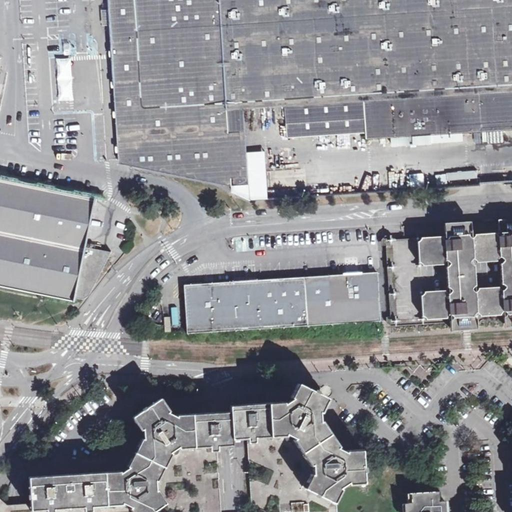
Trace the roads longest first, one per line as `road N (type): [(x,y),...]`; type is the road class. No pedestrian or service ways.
road 1 (tertiary): [(511,203),(204,230)]
road 2 (unclassified): [(233,511),(229,387),(209,370),(127,363)]
road 3 (tertiary): [(111,335),(153,271),(204,230)]
